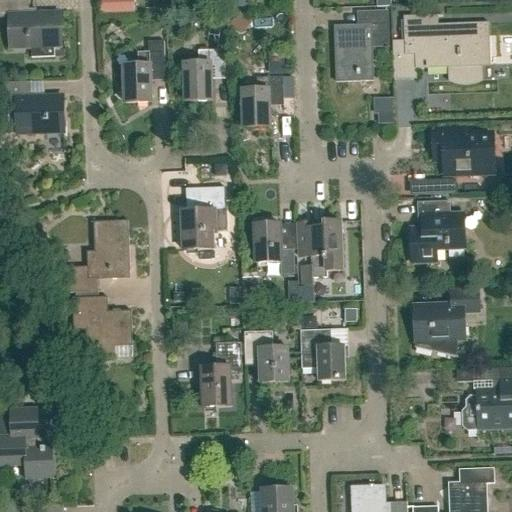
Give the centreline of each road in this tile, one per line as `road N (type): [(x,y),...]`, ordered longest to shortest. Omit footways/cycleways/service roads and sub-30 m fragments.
road 1 (residential): [(86,0),(91,145),(105,167),(134,166),(153,186),(164,428),(154,463),(104,500),(105,511)]
road 2 (residential): [(322,511),(320,478),(369,431),(378,398),(371,204),(307,138),(303,0)]
